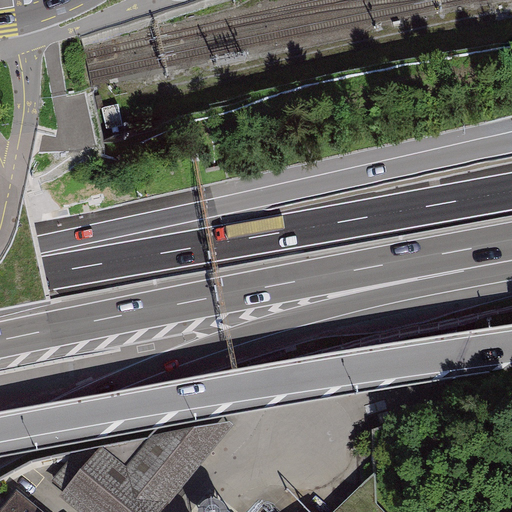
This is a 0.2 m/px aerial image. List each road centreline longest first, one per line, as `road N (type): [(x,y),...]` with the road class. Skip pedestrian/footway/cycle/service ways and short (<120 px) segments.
road 1 (motorway): [(0,443),(307,319),(511,265)]
road 2 (motorway): [(511,79),(270,123),(0,197)]
road 3 (motorway): [(511,142),(0,257)]
road 4 (motorway): [(0,340),(511,242)]
road 5 (motorway): [(511,194),(0,283)]
road 6 (motorway): [(0,430),(511,348)]
road 7 (track): [(511,16),(126,119)]
